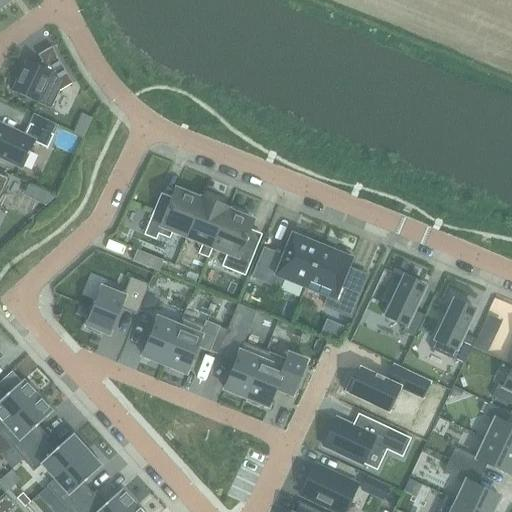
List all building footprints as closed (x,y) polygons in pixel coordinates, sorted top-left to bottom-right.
[(10,0),(0,0),(0,9),(12,1),(10,0)] [(26,62),(12,93),(53,110),(60,91),(73,83),(51,48),(38,56),(42,63),(36,66),(26,62)] [(0,125),(0,158),(23,169),(35,143),(47,149),(53,136),(57,126),(35,116),(30,125),(25,137),(0,125)] [(0,200),(10,180),(1,176),(0,176),(0,209),(1,208),(0,207),(0,200)] [(40,190),(35,201),(46,206),(56,198),(40,190)] [(172,233),(187,239),(202,199),(201,199),(201,200),(176,190),(165,217),(154,213),(144,236),(156,241),(158,235),(170,240),(172,233)] [(208,259),(212,249),(228,210),(202,199),(187,239),(202,245),(198,255),(208,259)] [(229,210),(228,210),(212,249),(227,255),(222,268),(245,277),(254,254),(243,249),(253,222),(228,212),(229,210)] [(282,279),(305,289),(322,247),(310,242),(311,239),(298,234),(296,237),(292,235),(283,258),(264,250),(253,278),(278,288),(282,279)] [(178,264),(183,251),(157,241),(152,254),(178,264)] [(350,318),(361,290),(342,282),(347,270),(352,260),(348,258),(349,255),(336,249),(334,252),(322,247),(305,289),(328,298),(325,307),(350,318)] [(137,251),(133,262),(159,273),(163,262),(137,251)] [(403,278),(385,318),(405,327),(402,333),(415,338),(425,316),(414,311),(425,288),(403,278)] [(104,284),(85,329),(100,335),(101,332),(109,336),(120,309),(137,316),(149,286),(131,279),(125,293),(104,284)] [(475,312),(453,301),(431,350),(463,365),(475,340),(464,335),(475,312)] [(142,357),(164,366),(183,319),(182,319),(179,328),(158,319),(142,357)] [(205,328),(183,319),(164,366),(186,375),(205,328)] [(241,332),(229,327),(218,355),(226,359),(234,349),(241,332)] [(225,390),(247,399),(266,353),(244,344),(225,390)] [(293,397),(307,362),(288,355),(286,361),(266,353),(247,399),(248,400),(247,403),(258,407),(259,405),(268,408),(276,390),(293,397)] [(344,393),(389,414),(400,389),(423,400),(430,383),(394,366),(386,381),(384,380),(384,379),(376,375),(375,376),(360,369),(354,380),(351,379),(344,393)] [(511,369),(503,388),(498,385),(492,398),(511,406),(511,369)] [(0,431),(40,395),(30,385),(28,386),(23,381),(9,394),(0,384),(0,431)] [(40,395),(0,431),(0,435),(11,448),(1,457),(12,470),(23,460),(45,442),(48,438),(38,427),(53,413),(48,408),(50,406),(40,395)] [(485,440),(511,452),(511,428),(506,425),(511,414),(489,404),(483,416),(494,422),(485,440)] [(336,419),(323,447),(362,465),(372,444),(386,450),(402,458),(411,440),(364,417),(358,430),(336,419)] [(54,480),(87,451),(73,436),(54,452),(45,442),(23,460),(34,473),(41,466),(54,480)] [(487,465),(510,476),(511,472),(511,452),(485,440),(476,459),(455,449),(449,461),(482,476),(487,465)] [(69,511),(75,511),(93,495),(84,484),(102,468),(97,462),(99,461),(89,449),(87,451),(54,480),(47,487),(69,511)] [(477,511),(493,511),(500,498),(477,487),(482,476),(449,461),(443,473),(465,483),(456,502),(477,511)] [(314,465),(300,496),(334,511),(345,511),(357,486),(314,465)] [(93,495),(75,511),(130,511),(137,506),(122,490),(107,503),(97,492),(93,495)] [(17,499),(25,508),(31,503),(23,494),(17,499)] [(477,511),(456,502),(445,497),(438,511),(477,511)] [(0,503),(0,510),(1,511),(8,511),(14,507),(6,498),(0,503)]
